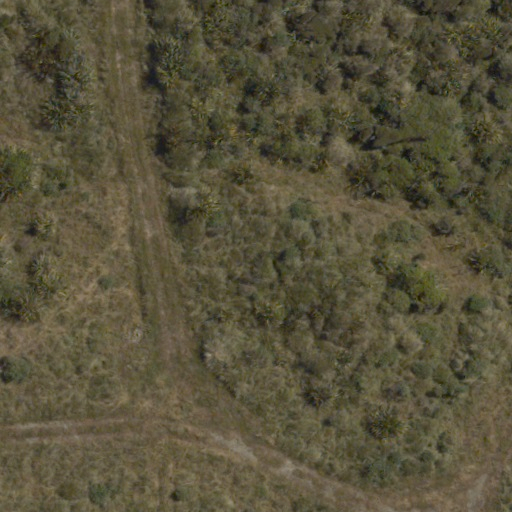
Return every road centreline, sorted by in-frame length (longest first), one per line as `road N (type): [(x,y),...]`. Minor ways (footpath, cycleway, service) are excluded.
road 1 (unclassified): [(182,419),(115,0)]
road 2 (unclassified): [(378,511),(182,419)]
road 3 (unclassified): [(182,419),(0,429)]
